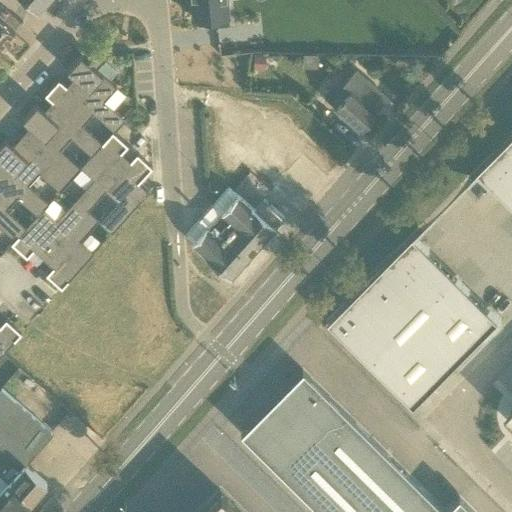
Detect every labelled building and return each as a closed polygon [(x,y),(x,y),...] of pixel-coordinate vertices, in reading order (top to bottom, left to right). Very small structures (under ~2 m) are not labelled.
[(27,0),(38,9),(45,0),(27,0)] [(192,0),(194,20),(228,17),(228,16),(226,0),(192,0)] [(0,51),(15,34),(0,20),(0,51)] [(126,120),(125,119),(105,101),(117,87),(81,55),(67,71),(75,77),(67,86),(66,87),(95,112),(94,113),(115,132),(126,120)] [(265,55),(254,55),(254,70),(266,70),(265,55)] [(106,62),(103,65),(99,69),(110,79),(116,72),(106,62)] [(360,130),(387,99),(355,71),(328,101),(335,107),(334,108),(360,130)] [(66,87),(67,86),(59,80),(45,95),(53,102),(45,111),(44,111),(72,137),(92,155),(103,143),(83,125),(94,113),(95,112),(66,87)] [(44,111),(45,111),(37,104),(23,120),(31,126),(22,136),(70,180),(81,168),(61,150),(72,137),(44,111)] [(347,155),(311,123),(305,129),(341,161),(347,155)] [(131,162),(131,161),(122,153),(128,146),(113,132),(103,143),(92,155),(81,168),(94,180),(77,199),(88,209),(89,210),(89,209),(106,191),(106,190),(131,162)] [(511,133),(476,170),(511,205),(511,133)] [(60,191),(70,180),(22,136),(13,146),(6,139),(0,145),(0,160),(28,186),(29,185),(40,173),(60,191)] [(100,223),(112,233),(149,192),(139,183),(153,168),(138,154),(131,161),(131,162),(106,190),(106,191),(119,202),(100,223)] [(49,203),(29,185),(28,186),(0,160),(0,205),(6,211),(6,210),(18,197),(38,215),(46,206),(49,203)] [(244,201),(235,194),(229,188),(186,236),(194,242),(192,244),(206,257),(206,258),(230,279),(276,229),(275,228),(284,218),(264,200),(255,210),(244,201)] [(43,259),(88,209),(77,199),(60,219),(46,206),(38,215),(26,228),(15,240),(12,243),(27,258),(34,250),(43,259)] [(26,228),(6,210),(6,211),(0,205),(0,225),(15,240),(26,228)] [(100,219),(89,209),(89,210),(88,209),(43,259),(53,268),(46,275),(62,289),(94,253),(81,241),(100,219)] [(497,320),(455,278),(411,236),(327,321),(412,405),(497,320)] [(0,357),(22,333),(6,319),(0,326),(0,357)] [(297,374),(244,428),(235,428),(320,511),(474,511),(454,492),(440,506),(297,365),(297,374)] [(47,483),(26,465),(53,433),(1,388),(0,389),(0,473),(0,474),(11,482),(32,501),(47,483)] [(0,474),(0,506),(6,511),(21,511),(32,501),(11,482),(0,474)] [(242,511),(221,491),(200,511),(242,511)]
